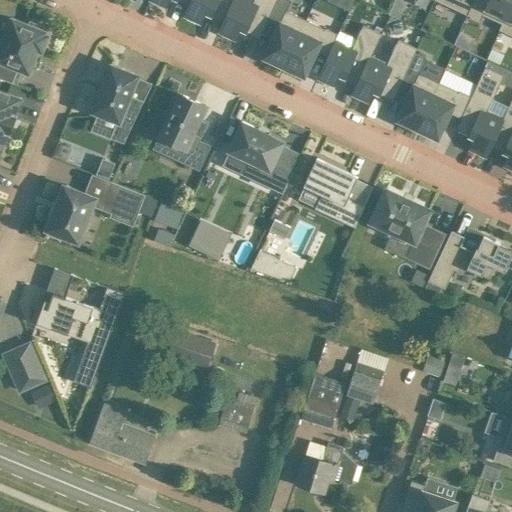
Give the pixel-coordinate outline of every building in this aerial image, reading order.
[(190,0),(189,4),(184,15),(201,23),(206,12),(223,20),(232,0),(190,0)] [(232,0),(223,20),(218,31),(236,39),(241,28),(260,37),(268,18),(276,0),(254,0),(254,1),(251,0),(232,0)] [(273,38),(264,57),(284,66),(302,28),(306,19),(286,10),(291,0),(276,0),(268,18),(279,23),(273,38)] [(437,0),(455,8),(467,14),(473,0),(437,0)] [(511,0),(473,0),(467,14),(480,20),(483,14),(502,23),(503,23),(505,17),(511,2),(511,0)] [(502,23),(499,29),(511,35),(511,2),(505,17),(503,23),(502,23)] [(0,48),(0,77),(13,82),(18,68),(30,72),(39,49),(42,51),(49,34),(45,32),(46,30),(43,29),(44,26),(30,20),(29,23),(12,17),(0,48)] [(302,28),(284,66),(305,76),(317,50),(328,55),(335,39),(338,33),(326,27),(325,28),(306,19),(302,28)] [(328,55),(317,77),(335,85),(340,75),(357,82),(369,55),(371,56),(382,33),(363,24),(352,47),(335,39),(328,55)] [(357,82),(352,93),(369,101),(374,91),(380,93),(393,99),(398,88),(406,72),(415,52),(417,47),(399,39),(387,63),(371,56),(369,55),(357,82)] [(409,93),(397,119),(418,128),(436,90),(440,82),(420,73),(427,58),(415,52),(406,72),(398,88),(409,93)] [(131,95),(138,77),(139,74),(111,63),(104,81),(104,80),(99,93),(93,111),(117,120),(110,137),(124,142),(144,100),(131,95)] [(461,117),(456,129),(475,137),(469,148),(487,157),(492,146),(505,118),(503,117),(487,110),(504,74),(486,65),(471,95),(461,117)] [(436,90),(418,128),(438,138),(450,112),(461,117),(471,95),(460,90),(459,91),(440,82),(436,90)] [(0,148),(1,149),(8,132),(10,133),(17,116),(14,115),(21,98),(0,90),(0,148)] [(207,122),(201,118),(207,105),(179,92),(177,96),(174,95),(166,112),(169,113),(159,135),(180,145),(174,157),(199,168),(210,145),(199,140),(207,122)] [(505,118),(492,146),(509,154),(504,164),(511,168),(511,98),(503,117),(505,118)] [(273,162),(282,144),(283,141),(243,122),(229,150),(248,159),(241,173),(283,192),(293,171),(273,162)] [(103,156),(97,171),(109,176),(115,160),(103,156)] [(70,178),(75,165),(55,157),(50,170),(70,178)] [(356,179),(316,160),(302,189),(320,197),(313,211),(353,230),(363,209),(346,201),(356,179)] [(104,200),(138,213),(145,194),(112,181),(104,200)] [(97,196),(85,192),(64,183),(57,200),(55,199),(55,201),(57,202),(54,209),(52,209),(51,211),(53,211),(46,229),(50,230),(49,233),(60,237),(61,234),(79,242),(97,196)] [(413,240),(406,255),(429,266),(444,233),(423,224),(430,209),(413,201),(404,196),(403,197),(386,189),(372,220),(413,240)] [(145,194),(139,210),(151,215),(158,199),(145,194)] [(156,215),(179,224),(184,209),(162,200),(156,215)] [(291,226),(274,218),(269,229),(286,237),(291,226)] [(505,270),(511,254),(511,249),(499,244),(500,242),(484,235),(478,246),(477,246),(475,250),(462,244),(465,236),(451,229),(428,280),(445,288),(454,268),(456,269),(462,267),(463,265),(489,277),(495,266),(505,270)] [(219,257),(224,245),(196,232),(191,244),(219,257)] [(260,249),(251,267),(290,280),(297,266),(260,249)] [(423,285),(428,274),(417,269),(412,280),(423,285)] [(88,340),(74,380),(91,386),(124,294),(107,288),(100,307),(53,291),(49,303),(44,301),(37,321),(88,340)] [(216,342),(176,327),(167,354),(206,368),(216,342)] [(158,330),(157,339),(166,341),(168,332),(158,330)] [(4,353),(20,390),(46,379),(30,342),(4,353)] [(448,366),(460,370),(465,357),(452,353),(448,366)] [(428,373),(440,377),(445,359),(433,356),(428,373)] [(380,379),(384,369),(357,360),(354,369),(346,394),(372,403),(380,379)] [(331,428),(343,391),(345,383),(314,373),(300,418),(331,428)] [(49,383),(32,390),(40,407),(56,400),(49,383)] [(252,412),(257,396),(229,388),(219,424),(247,431),(252,412)] [(428,414),(441,419),(447,402),(434,398),(428,414)] [(145,463),(156,433),(124,421),(127,411),(104,402),(90,442),(145,463)] [(511,418),(508,417),(494,459),(511,465),(511,418)] [(324,459),(306,453),(297,483),(324,491),(329,477),(346,482),(351,465),(351,464),(351,462),(350,461),(348,460),(340,458),(344,446),(329,441),(328,446),(324,459)] [(500,468),(485,463),(481,476),(496,481),(500,468)] [(415,511),(452,511),(457,500),(424,490),(426,485),(412,480),(403,508),(415,511)] [(472,493),(465,511),(491,511),(487,511),(491,499),(472,493)]
